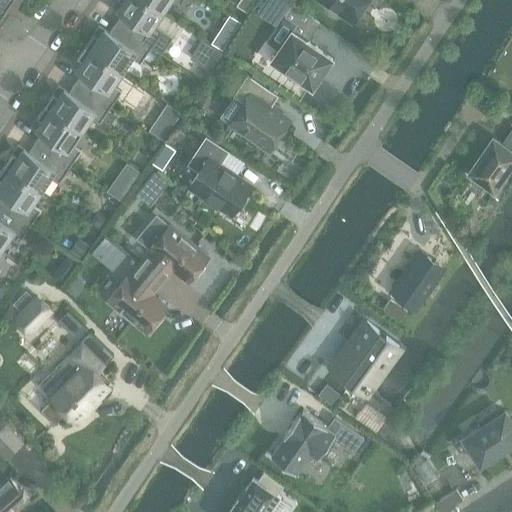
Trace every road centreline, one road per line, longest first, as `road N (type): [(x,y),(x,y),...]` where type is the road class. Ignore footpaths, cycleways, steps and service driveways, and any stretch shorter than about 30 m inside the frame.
road 1 (residential): [(113,511),(359,149)]
road 2 (residential): [(359,149),(460,0)]
